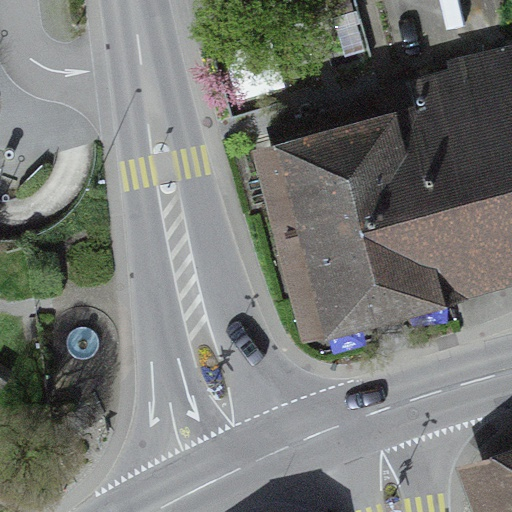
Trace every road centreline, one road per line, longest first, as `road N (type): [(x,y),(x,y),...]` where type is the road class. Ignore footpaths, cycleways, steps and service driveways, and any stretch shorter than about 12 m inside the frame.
road 1 (tertiary): [(141,74),(240,468)]
road 2 (residential): [(13,0),(18,45),(53,75),(141,74)]
road 3 (secondary): [(511,370),(367,417)]
road 4 (secondary): [(367,417),(240,468)]
